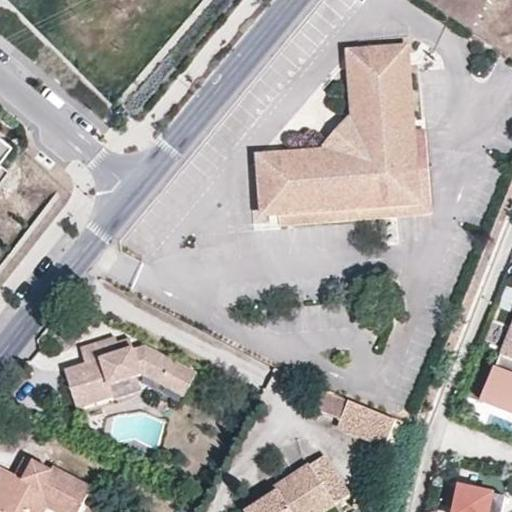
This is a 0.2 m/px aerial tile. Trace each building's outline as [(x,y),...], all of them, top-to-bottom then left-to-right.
[(411,130),(404,51),(350,54),(355,110),(357,142),(347,152),(316,154),(260,159),(265,215),(278,214),(417,202),(411,130)] [(355,110),(316,154),(347,152),(357,142),(355,110)] [(422,129),(411,130),(417,202),(278,214),(280,224),(428,212),(422,129)] [(0,137),(0,155),(9,144),(0,137)] [(173,366),(142,349),(130,353),(129,350),(118,354),(114,345),(111,338),(78,351),(82,366),(61,373),(74,412),(111,399),(107,387),(139,376),(162,389),(181,399),(193,376),(173,366)] [(126,341),(114,345),(118,354),(129,350),(126,341)] [(511,412),(511,358),(504,355),(502,355),(484,401),(511,412)] [(386,450),(397,422),(350,402),(350,404),(324,394),(316,411),(341,422),(338,429),(386,450)] [(324,511),(350,496),(325,457),(276,490),(278,494),(249,511),(324,511)] [(26,459),(16,475),(25,481),(35,464),(26,459)] [(51,473),(35,464),(25,481),(16,475),(3,469),(0,474),(0,511),(45,511),(48,507),(56,511),(80,511),(93,490),(54,469),(51,473)] [(503,511),(506,498),(460,490),(456,511),(503,511)]
